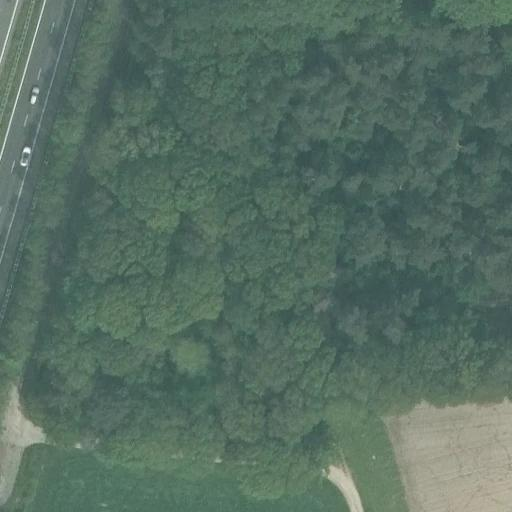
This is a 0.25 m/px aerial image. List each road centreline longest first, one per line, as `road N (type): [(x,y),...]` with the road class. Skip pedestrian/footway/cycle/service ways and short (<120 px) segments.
road 1 (unclassified): [(1,430),(118,0)]
road 2 (unclassified): [(360,511),(349,481),(314,469),(1,430)]
road 3 (motorway): [(0,211),(60,0)]
